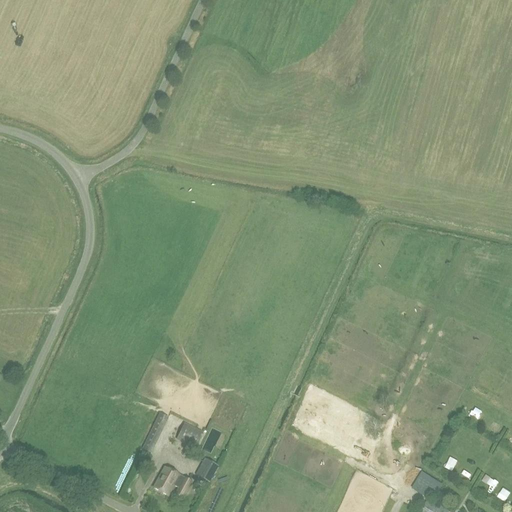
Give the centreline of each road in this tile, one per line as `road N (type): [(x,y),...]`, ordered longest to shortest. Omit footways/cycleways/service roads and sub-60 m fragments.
road 1 (unclassified): [(2,444),(77,282),(91,233),(87,200),(68,165),(0,130)]
road 2 (unclassified): [(130,511),(2,444)]
